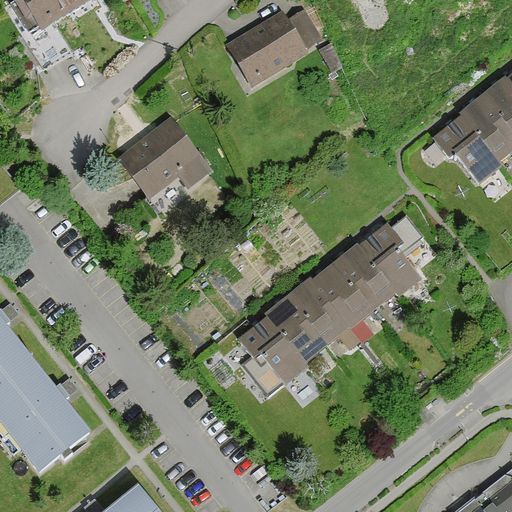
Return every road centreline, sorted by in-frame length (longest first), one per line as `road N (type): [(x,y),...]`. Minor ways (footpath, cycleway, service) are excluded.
road 1 (residential): [(339,511),(511,374)]
road 2 (residential): [(57,146),(214,0)]
